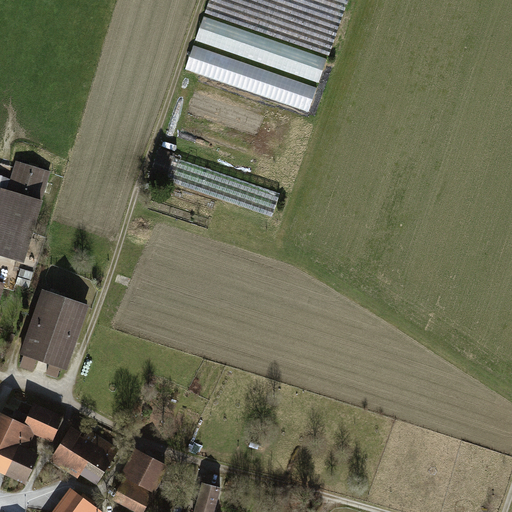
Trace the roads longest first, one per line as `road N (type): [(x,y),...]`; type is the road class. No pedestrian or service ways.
road 1 (track): [(65,400),(205,0)]
road 2 (track): [(128,437),(197,465),(377,511)]
road 3 (residential): [(0,374),(128,437)]
